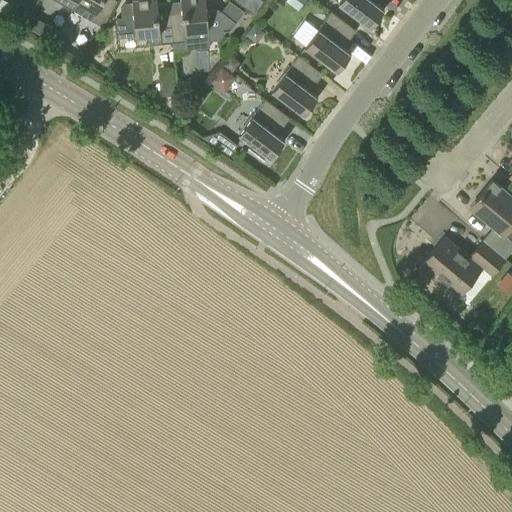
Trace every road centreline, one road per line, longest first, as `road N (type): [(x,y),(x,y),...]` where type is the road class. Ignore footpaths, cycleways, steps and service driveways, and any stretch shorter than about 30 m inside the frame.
road 1 (tertiary): [(511,430),(273,230)]
road 2 (residential): [(273,230),(435,0)]
road 3 (tertiary): [(273,230),(51,92)]
